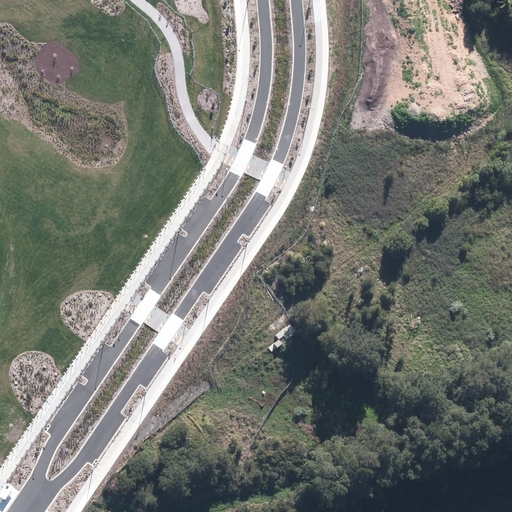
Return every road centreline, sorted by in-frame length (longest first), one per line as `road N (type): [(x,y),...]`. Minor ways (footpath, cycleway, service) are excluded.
road 1 (tertiary): [(295,0),(298,73),(272,175),(78,462),(40,490)]
road 2 (tertiary): [(40,490),(51,440),(245,149),(267,72),(262,0)]
